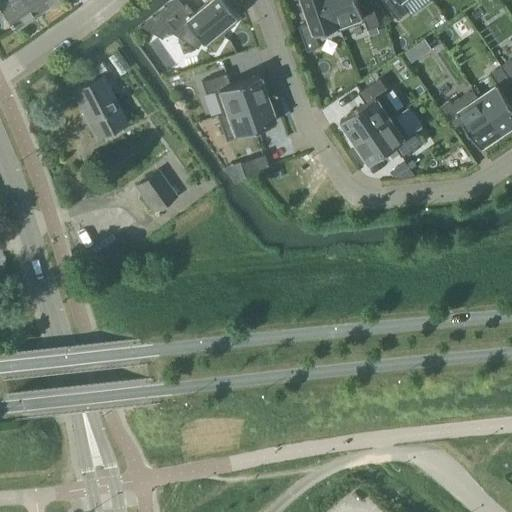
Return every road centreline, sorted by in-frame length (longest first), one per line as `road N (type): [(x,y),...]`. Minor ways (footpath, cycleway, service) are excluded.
road 1 (secondary): [(0,408),(511,354)]
road 2 (secondary): [(511,318),(0,370)]
road 3 (residential): [(262,0),(314,133),(361,191),(471,188),(511,165)]
road 4 (tertiary): [(105,511),(70,367),(0,162)]
road 5 (unclassified): [(272,511),(351,462),(414,454),(488,511)]
road 6 (residential): [(0,75),(101,0)]
